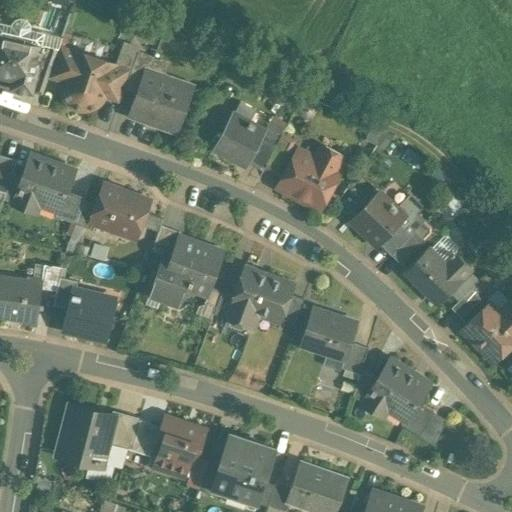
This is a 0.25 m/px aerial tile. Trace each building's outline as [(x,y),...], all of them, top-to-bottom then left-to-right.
[(15,19),(12,23),(11,25),(0,22),(0,75),(15,79),(13,87),(31,91),(36,68),(41,45),(42,45),(44,35),(42,32),(30,30),(31,27),(29,22),(25,19),(20,18),(15,19)] [(117,56),(132,61),(138,44),(122,39),(117,56)] [(42,45),(41,45),(36,68),(50,72),(58,48),(42,45)] [(50,72),(49,75),(63,80),(73,52),(59,47),(58,48),(50,72)] [(116,65),(73,50),(73,52),(63,80),(62,82),(62,90),(64,98),(70,104),(77,108),(85,110),(93,108),(100,103),(105,96),(105,95),(115,66),(116,65)] [(153,57),(138,52),(130,72),(129,77),(139,81),(143,69),(149,71),(153,57)] [(115,66),(105,95),(120,100),(129,77),(130,72),(115,66)] [(149,71),(143,69),(139,81),(128,114),(178,132),(193,87),(149,71)] [(297,109),(298,112),(299,114),(301,116),(304,118),(307,118),(310,118),(312,117),(314,115),(316,112),(317,109),(316,107),(315,104),(314,102),(311,100),(309,99),(306,99),(303,100),(301,101),(299,104),(298,106),(297,109)] [(248,123),(231,114),(214,147),(245,164),(246,162),(260,137),(263,131),(253,126),(254,124),(249,121),(248,123)] [(263,131),(260,137),(276,145),(281,135),(285,128),(269,120),(263,131)] [(276,145),(264,167),(284,177),(298,153),(289,148),(293,141),(281,135),(276,145)] [(276,145),(260,137),(246,162),(263,170),(264,167),(276,145)] [(284,177),(280,186),(296,195),(295,196),(318,208),(337,173),(334,171),(341,159),(321,149),(315,160),(299,152),(298,153),(284,177)] [(17,159),(0,154),(0,190),(5,192),(12,173),(17,159)] [(73,172),(31,156),(24,176),(15,203),(14,204),(35,212),(39,201),(58,208),(59,209),(66,190),(73,172)] [(24,176),(12,173),(5,192),(3,199),(15,203),(24,176)] [(98,204),(91,222),(92,222),(135,237),(139,225),(144,212),(148,200),(105,184),(98,204)] [(85,197),(66,190),(59,209),(58,208),(55,216),(76,224),(85,199),(85,197)] [(377,192),(352,219),(378,244),(379,243),(399,223),(411,234),(415,230),(423,221),(412,211),(415,208),(405,199),(396,208),(392,204),(391,205),(377,192)] [(85,199),(76,224),(90,229),(92,222),(91,222),(98,204),(85,199)] [(144,212),(139,225),(158,231),(160,224),(163,218),(144,212)] [(399,223),(379,243),(391,255),(411,234),(399,223)] [(181,232),(160,224),(158,231),(151,250),(163,255),(164,253),(176,258),(183,239),(179,238),(181,232)] [(411,234),(391,255),(401,264),(425,240),(415,230),(411,234)] [(443,236),(406,272),(435,301),(446,290),(449,292),(471,269),(454,252),(457,250),(457,245),(448,236),(443,236)] [(223,254),(183,239),(176,258),(164,253),(163,255),(149,294),(178,305),(186,285),(209,293),(223,254)] [(89,253),(104,258),(108,245),(94,240),(89,253)] [(62,268),(43,265),(41,281),(42,282),(41,289),(56,291),(60,276),(62,268)] [(225,318),(224,320),(246,328),(252,310),(281,321),(281,320),(291,294),(294,286),(243,268),(233,295),(225,318)] [(77,281),(60,276),(56,291),(53,304),(68,308),(72,292),(75,292),(77,281)] [(26,282),(0,278),(0,315),(21,318),(21,321),(37,324),(41,289),(42,282),(41,281),(27,280),(26,282)] [(470,289),(451,308),(460,317),(480,298),(470,289)] [(222,291),(213,314),(225,318),(233,295),(222,291)] [(75,292),(72,292),(68,308),(64,328),(105,337),(114,300),(96,295),(96,297),(75,292)] [(291,294),(281,320),(294,325),(304,299),(291,294)] [(489,302),(462,328),(493,361),(511,342),(511,307),(503,316),(489,302)] [(355,323),(311,308),(299,344),(343,359),(349,342),(355,323)] [(368,348),(349,342),(343,359),(340,367),(360,374),(361,369),(368,348)] [(427,384),(390,361),(378,379),(378,380),(364,402),(363,404),(382,416),(388,406),(405,417),(401,424),(435,446),(446,420),(417,401),(427,384)] [(378,379),(361,369),(360,374),(353,396),(364,402),(378,380),(378,379)] [(110,418),(70,408),(58,453),(93,462),(92,464),(96,465),(97,462),(101,463),(106,442),(112,419),(110,418)] [(139,419),(112,412),(110,418),(112,419),(106,442),(131,449),(139,419)] [(205,429),(165,416),(161,429),(153,451),(154,451),(153,456),(155,457),(152,466),(185,477),(189,467),(192,469),(197,455),(205,429)] [(153,424),(139,419),(131,449),(153,456),(154,451),(153,451),(161,429),(152,426),(153,424)] [(273,448),(230,434),(229,433),(219,463),(211,487),(212,487),(257,502),(264,480),(275,448),(274,448),(273,448)] [(208,459),(197,455),(192,469),(187,484),(199,488),(208,459)] [(199,488),(199,489),(210,493),(212,487),(211,487),(219,463),(208,459),(199,488)] [(331,511),(343,478),(301,465),(294,486),(290,500),(291,501),(324,511),(331,511)] [(264,480),(257,502),(268,506),(275,484),(264,480)] [(294,486),(277,481),(275,484),(268,506),(286,511),(287,511),(291,501),(290,500),(294,486)] [(392,511),(396,502),(369,493),(362,511),(392,511)] [(396,502),(392,511),(421,511),(422,511),(396,502)]
